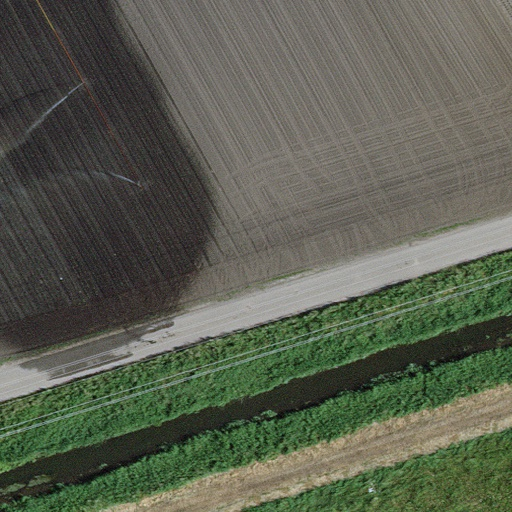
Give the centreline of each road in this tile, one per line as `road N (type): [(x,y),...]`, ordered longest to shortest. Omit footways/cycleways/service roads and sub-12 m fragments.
road 1 (unclassified): [(511,223),(0,385)]
road 2 (track): [(236,511),(511,427)]
